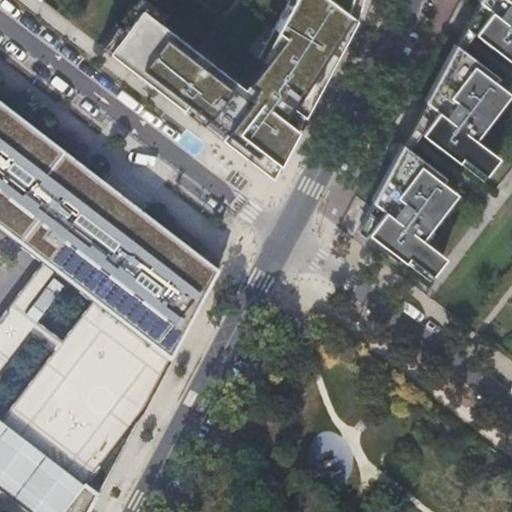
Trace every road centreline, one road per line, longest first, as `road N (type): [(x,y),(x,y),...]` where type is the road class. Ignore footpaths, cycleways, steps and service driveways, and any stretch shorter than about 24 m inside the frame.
road 1 (residential): [(0,14),(288,236)]
road 2 (tertiary): [(138,511),(288,236)]
road 3 (residential): [(288,236),(511,406)]
road 4 (tertiary): [(288,236),(405,0)]
